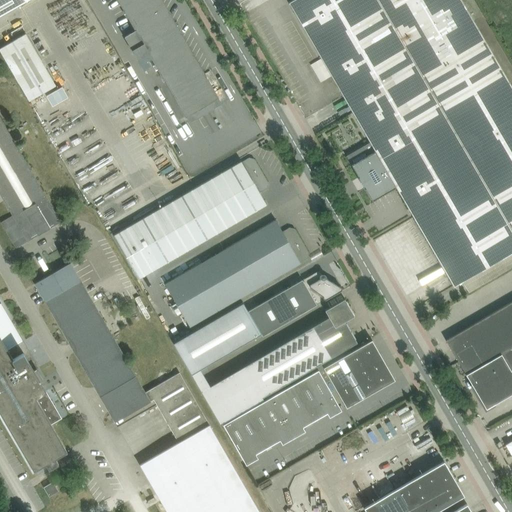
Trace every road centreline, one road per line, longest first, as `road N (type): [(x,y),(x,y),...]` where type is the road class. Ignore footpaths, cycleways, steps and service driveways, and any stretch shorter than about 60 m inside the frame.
road 1 (tertiary): [(506,511),(210,0)]
road 2 (unknown): [(3,265),(69,229),(82,231),(161,362)]
